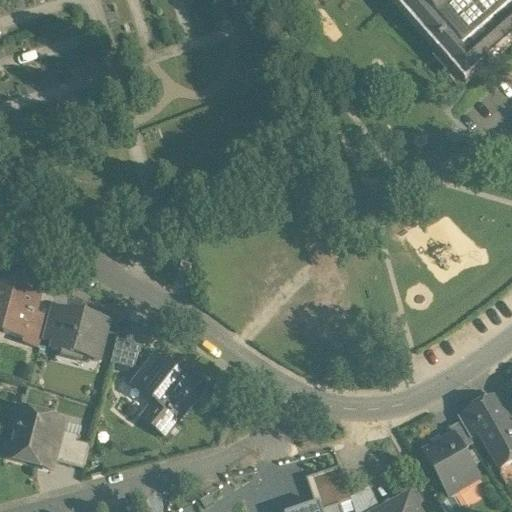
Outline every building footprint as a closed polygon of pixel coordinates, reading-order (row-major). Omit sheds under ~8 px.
[(511,0),(370,0),(367,4),(469,121),(511,84),(511,0)] [(195,298),(186,295),(177,317),(186,321),(195,298)] [(23,313),(1,307),(0,312),(0,355),(10,358),(8,364),(31,370),(32,370),(38,348),(45,322),(23,317),(23,313)] [(65,347),(53,344),(51,352),(46,371),(58,374),(65,347)] [(87,353),(65,347),(58,374),(56,382),(103,394),(113,356),(88,350),(87,353)] [(51,352),(38,348),(32,370),(31,370),(29,375),(44,379),(46,371),(51,352)] [(143,380),(120,374),(114,397),(137,403),(143,380)] [(204,426),(159,392),(137,421),(163,442),(151,458),(169,472),(204,426)] [(495,437),(475,448),(486,468),(485,468),(496,487),(495,490),(500,500),(503,500),(505,504),(511,500),(511,466),(510,463),(495,437)] [(67,456),(23,445),(12,492),(55,502),(57,495),(64,465),(67,456)] [(475,448),(462,455),(463,457),(473,475),(485,468),(486,468),(475,448)] [(463,457),(453,463),(457,470),(466,485),(476,479),(463,457)] [(82,469),(64,465),(57,495),(87,502),(93,477),(81,474),(82,469)] [(457,470),(427,487),(441,511),(481,511),(466,485),(457,470)] [(346,511),(343,502),(313,511),(346,511)]
